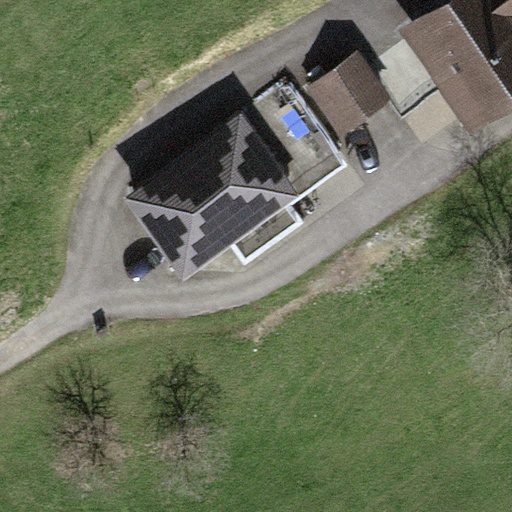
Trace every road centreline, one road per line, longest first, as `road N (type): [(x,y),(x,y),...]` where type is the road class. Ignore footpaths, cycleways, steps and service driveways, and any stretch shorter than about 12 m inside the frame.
road 1 (track): [(511,158),(439,200),(367,185),(0,376)]
road 2 (track): [(98,324),(129,149),(334,32),(357,0)]
